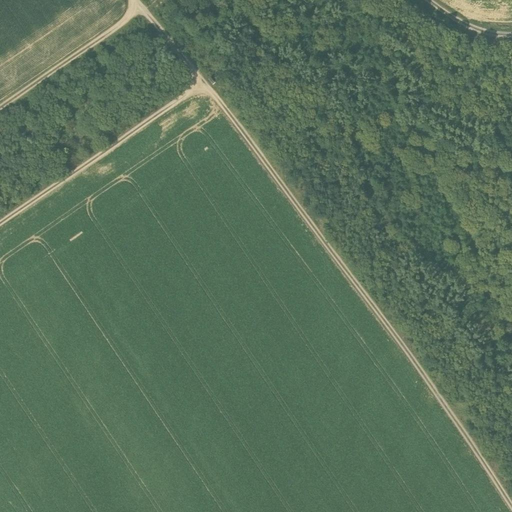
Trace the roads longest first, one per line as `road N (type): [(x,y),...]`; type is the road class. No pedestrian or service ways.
road 1 (track): [(133,0),(282,186),(511,505)]
road 2 (track): [(202,84),(0,224)]
road 3 (track): [(0,109),(143,11)]
